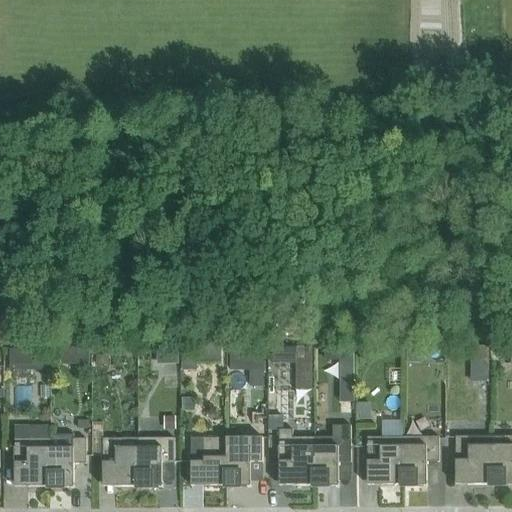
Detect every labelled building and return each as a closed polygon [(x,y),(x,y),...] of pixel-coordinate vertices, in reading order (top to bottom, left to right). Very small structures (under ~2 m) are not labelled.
[(351,463),(351,438),(351,427),(332,427),(332,438),(315,438),(316,488),(339,488),(338,464),(351,463)] [(316,488),(315,438),(292,439),(292,431),(279,431),(279,487),(314,487),(314,488),(316,488)] [(86,465),(86,439),(74,440),(74,436),(51,436),(51,440),(51,489),(74,489),(74,465),(86,465)] [(490,487),(492,487),(492,437),(455,438),(455,486),(490,486),(490,487)] [(511,437),(492,437),(492,487),(511,486),(511,437)] [(402,488),(404,488),(403,438),(367,438),(367,487),(402,486),(402,488)] [(403,438),(404,488),(427,487),(427,463),(439,463),(439,438),(403,438)] [(139,449),(138,449),(126,449),(126,439),(103,440),(103,488),(138,488),(138,489),(139,489),(139,449)] [(139,449),(139,489),(162,489),(162,465),(175,464),(175,439),(138,439),(138,449),(139,449)] [(226,489),(228,489),(227,439),(191,439),(191,488),(226,487),(226,489)] [(227,439),(228,489),(251,488),(250,464),(263,464),(263,439),(227,439)] [(50,489),(51,489),(51,440),(14,440),(15,488),(50,488),(50,489)]
